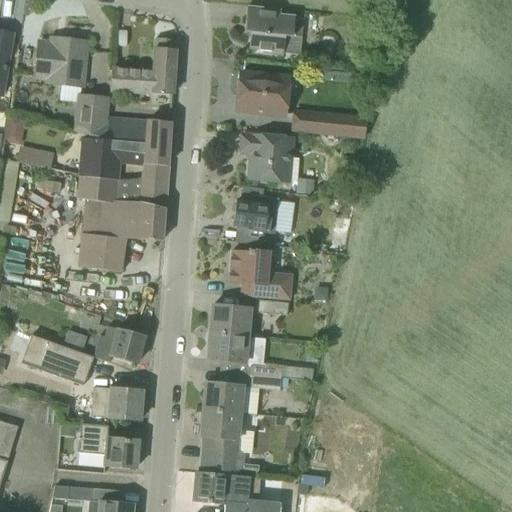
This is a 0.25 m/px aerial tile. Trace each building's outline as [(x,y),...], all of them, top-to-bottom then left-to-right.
[(282,56),(284,38),(291,39),(294,17),(279,15),(280,10),(247,7),(244,34),(250,34),(248,50),(262,51),(262,54),(282,56)] [(0,85),(2,86),(11,36),(0,33),(0,85)] [(81,88),(86,43),(54,40),(54,44),(38,43),(34,78),(46,80),(46,85),(81,88)] [(171,96),(174,43),(154,42),(152,73),(151,95),(171,96)] [(357,74),(372,77),(375,64),(360,61),(357,74)] [(151,95),(152,73),(110,71),(109,93),(151,95)] [(283,117),(287,79),(239,74),(235,112),(283,117)] [(104,125),(106,100),(79,97),(75,133),(106,141),(108,126),(104,125)] [(363,139),(365,120),(294,113),(292,131),(363,139)] [(5,141),(25,143),(27,118),(7,116),(5,141)] [(106,141),(106,142),(83,139),(79,176),(99,178),(116,182),(118,161),(127,163),(127,164),(141,165),(167,167),(170,124),(148,121),(147,129),(108,126),(106,141)] [(288,183),(291,139),(241,135),(240,154),(250,155),(248,180),(288,183)] [(49,170),(53,155),(18,148),(16,163),(18,164),(49,170)] [(163,210),(165,183),(142,180),(140,180),(116,182),(99,178),(79,176),(79,177),(78,177),(75,200),(85,201),(77,268),(120,274),(125,239),(161,242),(163,210)] [(311,195),(313,181),(297,179),(295,194),(311,195)] [(273,235),(276,199),(262,198),(263,191),(241,188),(240,202),(236,202),(236,204),(233,206),(232,213),(234,215),(233,228),(253,230),(253,233),(273,235)] [(268,274),(269,254),(248,252),(248,254),(231,252),(228,284),(241,285),(240,298),(289,302),(291,276),(268,274)] [(316,288),(313,291),(313,296),(316,299),(322,299),(325,297),(325,291),(322,288),(316,288)] [(286,317),(287,304),(254,301),(253,314),(286,317)] [(247,337),(249,310),(211,307),(209,334),(247,337)] [(136,365),(143,338),(107,328),(104,338),(99,337),(93,359),(108,364),(110,358),(136,365)] [(81,354),(86,339),(67,332),(62,348),(81,354)] [(244,364),(247,337),(209,334),(206,361),(244,364)] [(82,387),(92,359),(81,355),(81,354),(62,348),(31,337),(20,364),(82,387)] [(280,380),(281,367),(248,364),(247,376),(280,380)] [(279,389),(280,380),(247,376),(246,388),(246,389),(258,390),(279,392),(279,389)] [(201,411),(239,415),(241,387),(204,384),(201,411)] [(139,422),(142,392),(109,389),(107,419),(139,422)] [(234,464),(239,415),(201,411),(199,438),(203,438),(199,473),(199,474),(247,478),(257,479),(258,467),(234,464)] [(0,457),(7,459),(17,429),(0,423),(0,457)] [(75,432),(79,432),(80,425),(61,423),(60,436),(75,437),(75,432)] [(135,470),(137,442),(106,439),(107,427),(80,425),(79,432),(77,454),(104,456),(103,467),(135,470)] [(278,511),(279,504),(245,502),(247,478),(199,474),(199,473),(195,473),(192,502),(224,505),(224,503),(245,505),(244,511),(278,511)] [(131,511),(132,506),(92,502),(93,490),(54,487),(51,500),(90,503),(89,511),(131,511)]
